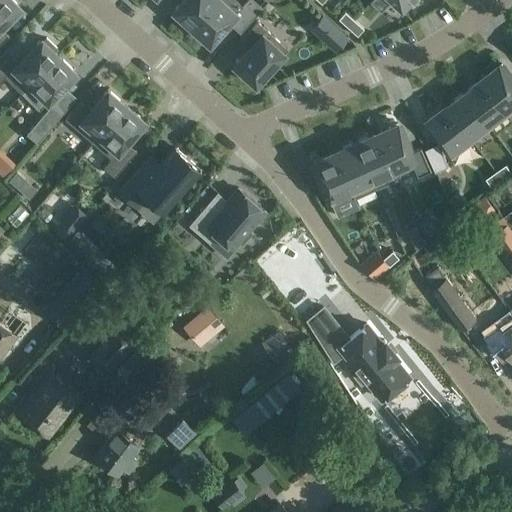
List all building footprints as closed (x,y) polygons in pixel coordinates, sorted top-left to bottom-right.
[(12,0),(0,0),(0,42),(8,35),(0,27),(0,26),(19,7),(12,0)] [(182,0),(173,11),(191,27),(214,0),(182,0)] [(235,0),(214,0),(191,27),(208,43),(227,22),(240,33),(262,8),(253,0),(245,0),(241,5),(235,0)] [(380,12),(390,1),(401,11),(410,0),(370,0),(369,2),(380,12)] [(347,27),(354,20),(344,12),(338,19),(347,27)] [(363,29),(354,20),(347,27),(357,36),(363,29)] [(248,47),(232,65),(255,85),(287,49),(256,21),(240,39),(248,47)] [(338,49),(348,37),(338,28),(328,40),(338,49)] [(21,93),(58,56),(54,52),(57,48),(46,38),(43,41),(41,39),(14,66),(6,58),(0,63),(0,81),(4,77),(21,93)] [(75,72),(58,56),(21,93),(38,110),(75,72)] [(511,77),(501,64),(482,78),(507,111),(506,111),(511,118),(511,77)] [(507,111),(482,78),(464,92),(489,125),(506,111),(507,111)] [(93,143),(125,105),(107,90),(90,109),(80,101),(64,119),(93,143)] [(489,125),(464,92),(446,106),(471,138),(489,125)] [(25,133),(36,143),(63,112),(52,103),(25,133)] [(125,142),(143,121),(125,105),(93,143),(110,158),(103,167),(114,176),(136,151),(125,142)] [(471,138),(446,106),(427,121),(452,153),(471,138)] [(432,170),(421,147),(410,152),(397,124),(383,130),(383,131),(376,134),(394,175),(395,174),(414,166),(419,176),(432,170)] [(394,175),(376,134),(368,137),(355,143),(375,189),(397,179),(395,174),(394,175)] [(375,189),(355,143),(341,149),(334,152),(352,194),(351,194),(353,198),(375,189)] [(449,166),(438,143),(426,149),(436,172),(449,166)] [(147,196),(163,210),(199,169),(175,148),(155,170),(145,161),(119,191),(137,207),(147,196)] [(352,194),(334,152),(327,156),(326,155),(312,162),(331,203),(351,194),(352,194)] [(502,179),(511,172),(506,164),(496,171),(502,179)] [(491,186),(502,179),(496,171),(486,178),(491,186)] [(212,197),(188,225),(209,242),(216,234),(232,248),(240,239),(243,241),(251,232),(248,229),(264,211),(238,189),(228,201),(227,201),(222,202),(221,204),(213,197),(212,197)] [(432,211),(417,223),(430,237),(444,224),(432,211)] [(65,240),(73,231),(59,220),(51,229),(65,240)] [(511,228),(508,224),(502,228),(493,233),(508,256),(511,253),(511,228)] [(417,225),(406,230),(411,242),(418,249),(427,241),(426,240),(420,234),(417,225)] [(444,256),(445,257),(446,257),(447,258),(448,258),(449,258),(450,259),(451,259),(452,259),(453,258),(454,258),(455,258),(456,257),(457,256),(458,255),(459,254),(459,253),(459,252),(460,252),(460,251),(460,250),(460,249),(460,248),(459,247),(459,246),(458,245),(458,244),(457,243),(456,243),(456,242),(455,242),(454,242),(454,241),(453,241),(452,241),(451,241),(450,241),(449,241),(448,241),(447,242),(446,242),(446,243),(445,243),(444,244),(443,245),(443,246),(442,247),(442,248),(442,249),(442,250),(442,251),(442,252),(443,253),(443,254),(443,255),(444,255),(444,256)] [(388,266),(398,258),(392,251),(382,259),(388,266)] [(388,266),(382,259),(376,252),(362,265),(374,279),(388,266)] [(423,277),(443,304),(462,330),(478,318),(459,292),(440,265),(423,277)] [(85,266),(43,311),(60,327),(102,282),(85,266)] [(199,314),(185,329),(201,345),(223,323),(207,306),(199,314)] [(323,307),(307,320),(333,361),(343,352),(354,365),(349,369),(360,383),(365,379),(381,398),(408,376),(393,358),(396,355),(394,352),(386,342),(384,339),(381,342),(366,324),(348,338),(342,331),(323,307)] [(0,357),(16,335),(0,323),(0,357)] [(511,327),(504,333),(499,326),(486,335),(504,361),(511,354),(511,327)] [(135,343),(134,342),(116,327),(91,356),(110,372),(135,343)] [(272,359),(289,348),(278,331),(261,342),(272,359)] [(166,346),(151,332),(121,364),(136,378),(166,346)] [(49,371),(17,412),(48,437),(81,396),(49,371)] [(289,374),(232,419),(245,435),(301,388),(289,374)] [(96,433),(109,418),(99,410),(86,425),(96,433)] [(180,449),(196,433),(182,419),(166,436),(180,449)] [(136,460),(131,456),(138,446),(116,429),(95,457),(118,474),(122,468),(128,472),(136,460)] [(197,447),(169,469),(181,485),(209,461),(197,447)] [(230,478),(211,493),(223,509),(242,494),(240,491),(232,481),(230,478)] [(369,481),(330,510),(331,511),(369,511),(385,501),(369,481)] [(286,511),(280,503),(268,511),(286,511)]
